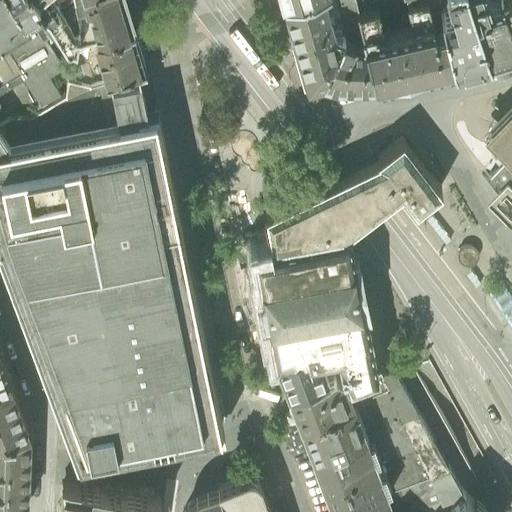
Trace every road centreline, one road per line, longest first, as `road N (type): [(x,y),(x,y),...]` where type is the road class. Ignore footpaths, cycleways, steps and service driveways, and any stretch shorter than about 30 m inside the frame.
road 1 (residential): [(202,0),(174,42),(246,364),(301,511)]
road 2 (residential): [(42,511),(46,421),(0,293)]
road 3 (residential): [(511,68),(310,140)]
road 4 (tertiary): [(310,140),(425,294)]
road 5 (tertiary): [(425,294),(511,457)]
road 6 (tertiary): [(202,0),(310,140)]
road 7 (tertiary): [(511,402),(425,294)]
